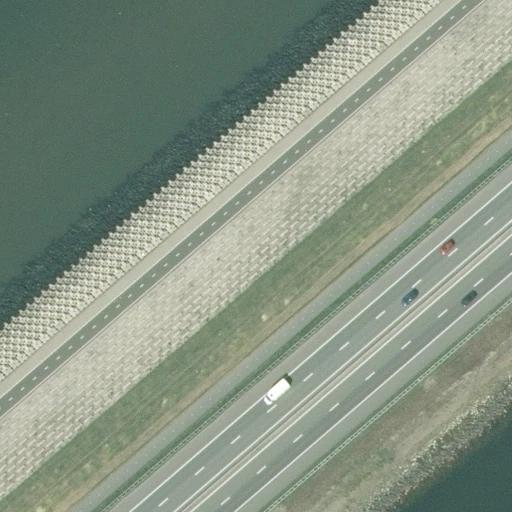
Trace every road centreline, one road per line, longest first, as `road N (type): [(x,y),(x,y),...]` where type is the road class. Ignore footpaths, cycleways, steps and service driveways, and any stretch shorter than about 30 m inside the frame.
road 1 (motorway): [(511,196),(146,511)]
road 2 (motorway): [(214,511),(511,254)]
